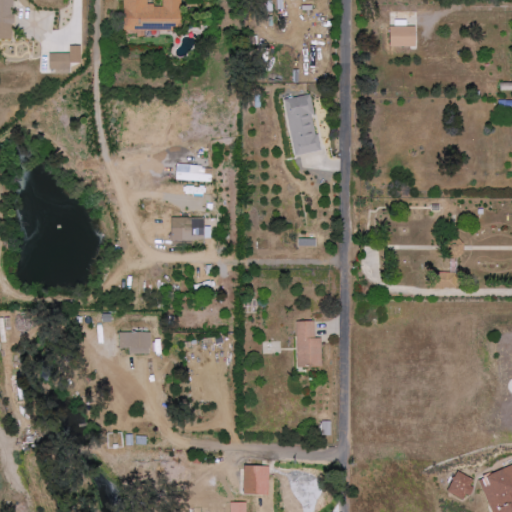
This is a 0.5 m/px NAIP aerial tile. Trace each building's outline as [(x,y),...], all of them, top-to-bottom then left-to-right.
[(0,0),(0,39),(13,40),(13,0),(0,0)] [(180,0),(161,0),(162,5),(147,6),(146,0),(123,0),(124,31),(181,30),(180,0)] [(416,27),(390,27),(390,47),(415,47),(416,27)] [(81,63),(80,46),(69,47),(69,54),(48,54),(49,70),(70,69),(70,63),(81,63)] [(283,100),(294,156),(320,151),(309,95),(283,100)] [(204,237),(204,219),(171,218),(171,241),(191,241),(191,237),(204,237)] [(456,289),(456,274),(437,273),(437,288),(456,289)] [(321,338),(314,339),(314,322),(296,322),(297,368),(321,368),(321,338)] [(150,333),(119,333),(119,350),(128,350),(129,354),(150,354),(150,333)] [(321,422),(320,438),(329,438),(330,422),(321,422)] [(511,511),(511,466),(479,479),(491,511),(511,511)] [(244,495),(267,496),(268,467),(244,467),(244,495)] [(446,492),(464,502),(475,481),(457,472),(446,492)] [(245,511),(245,503),(229,503),(229,511),(245,511)]
